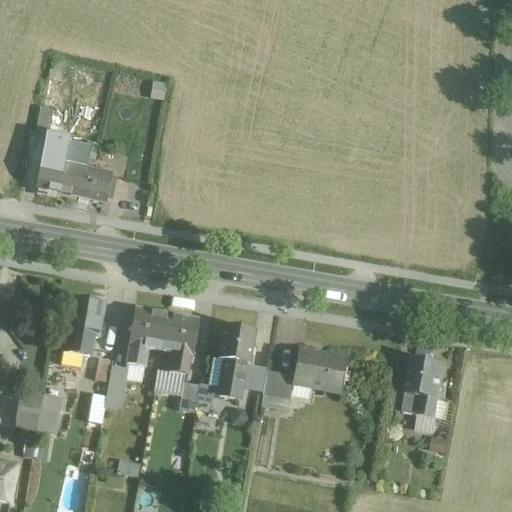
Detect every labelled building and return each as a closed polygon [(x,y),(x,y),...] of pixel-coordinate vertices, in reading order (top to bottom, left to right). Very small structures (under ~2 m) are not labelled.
[(116,72),(111,94),(135,99),(139,77),(116,72)] [(35,132),(48,134),(52,112),(40,110),(35,132)] [(57,195),(67,145),(47,141),(37,191),(57,195)] [(57,195),(106,205),(112,176),(86,171),(90,150),(67,145),(57,195)] [(101,305),(68,299),(58,353),(85,358),(89,336),(95,337),(101,305)] [(166,318),(134,312),(128,346),(131,346),(127,367),(144,370),(148,349),(160,351),(166,318)] [(198,323),(166,318),(160,351),(173,354),(169,374),(186,377),(189,357),(192,357),(198,323)] [(256,335),(225,329),(219,364),(226,365),(220,400),(238,403),(244,368),(250,369),(256,335)] [(352,364),(301,355),(296,379),(295,388),(346,397),(352,364)] [(96,360),(92,381),(103,383),(107,362),(96,360)] [(415,367),(398,363),(389,412),(407,416),(415,367)] [(448,371),(416,365),(415,367),(407,416),(406,418),(450,425),(453,408),(442,406),(448,371)] [(127,373),(108,369),(103,399),(124,402),(127,383),(125,382),(127,373)] [(296,379),(266,374),(262,397),(292,402),(295,388),(296,379)] [(216,389),(199,386),(198,390),(195,407),(212,410),(216,389)] [(198,390),(183,387),(179,413),(193,416),(195,407),(198,390)] [(42,399),(19,395),(13,430),(36,434),(42,399)] [(56,402),(42,399),(36,434),(50,437),(56,402)] [(15,472),(0,469),(0,506),(9,509),(15,472)]
